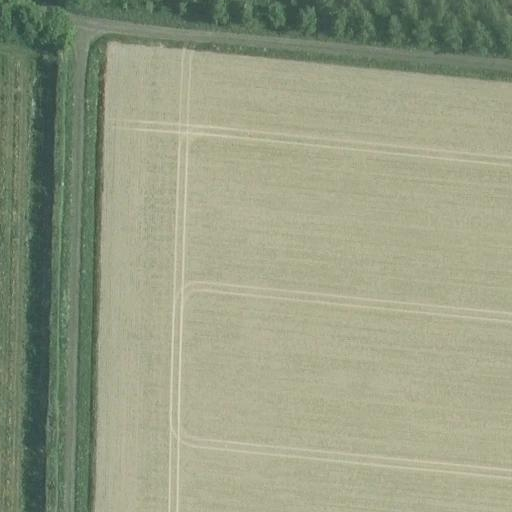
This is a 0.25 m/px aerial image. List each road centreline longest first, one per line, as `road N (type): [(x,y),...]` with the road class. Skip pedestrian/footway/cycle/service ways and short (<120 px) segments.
road 1 (track): [(3,0),(78,24),(511,67)]
road 2 (track): [(78,24),(71,511)]
